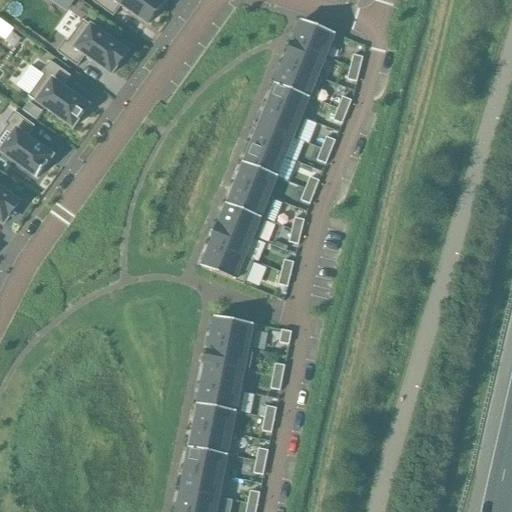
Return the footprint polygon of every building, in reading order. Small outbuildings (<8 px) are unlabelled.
[(94,0),(93,3),(113,18),(121,7),(147,26),(164,3),(158,0),(94,0)] [(66,40),(57,53),(78,67),(86,56),(112,76),(128,53),(83,21),(68,42),(66,40)] [(301,22),(292,45),(325,58),(335,35),(301,22)] [(325,58),(292,45),(284,65),(317,78),(318,77),(325,58)] [(350,68),(360,71),(363,58),(353,56),(350,68)] [(73,130),(89,107),(63,88),(70,77),(50,63),(41,75),(43,76),(28,97),(73,130)] [(284,65),(276,85),(309,98),(309,99),(313,101),(322,79),(318,77),(317,78),(284,65)] [(357,83),(360,71),(350,68),(347,81),(357,83)] [(309,98),(276,85),(268,105),(301,118),(309,99),(309,98)] [(342,98),(338,110),(347,114),(351,102),(342,98)] [(268,105),(260,125),(293,138),(293,140),(297,141),(306,119),(301,118),(268,105)] [(347,114),(338,110),(333,121),(342,125),(347,114)] [(7,126),(0,136),(0,152),(37,179),(53,157),(26,138),(34,127),(14,113),(5,125),(7,126)] [(251,145),(285,159),(293,140),(293,138),(260,125),(251,145)] [(321,150),(330,154),(335,142),(326,138),(321,150)] [(251,145),(243,165),(277,179),(277,178),(289,183),(296,163),(285,159),(251,145)] [(326,165),(330,154),(321,150),(317,162),(326,165)] [(277,179),(243,165),(235,185),(269,199),(269,198),(277,179)] [(305,190),(314,194),(319,182),(310,178),(305,190)] [(0,185),(0,223),(4,226),(20,203),(9,196),(11,193),(0,185)] [(235,185),(227,205),(265,220),(274,199),(269,198),(269,199),(235,185)] [(310,205),(314,194),(305,190),(301,202),(310,205)] [(265,220),(227,205),(219,225),(253,239),(252,240),(257,241),(265,220)] [(292,231),(301,233),(304,221),(295,219),(292,231)] [(253,239),(219,225),(211,245),(244,259),(245,258),(252,240),(253,239)] [(298,246),(301,233),(292,231),(289,243),(298,246)] [(244,259),(211,245),(202,269),(244,286),(254,261),(245,258),(244,259)] [(281,273),(291,276),(294,263),(284,261),(281,273)] [(287,288),(291,276),(281,273),(278,286),(287,288)] [(258,327),(215,318),(211,340),(210,343),(253,351),(253,348),(258,327)] [(291,333),(282,331),(279,344),(289,346),(291,333)] [(249,370),(253,351),(210,343),(206,364),(244,372),(248,373),(249,370)] [(244,372),(206,364),(202,385),(240,393),(240,392),(240,391),(244,372)] [(283,379),(285,367),(275,365),(273,377),(283,379)] [(270,390),(280,392),(283,379),(273,377),(270,390)] [(245,393),(240,392),(240,393),(202,385),(198,407),(235,414),(235,415),(240,416),(240,414),(245,393)] [(198,407),(194,428),(231,435),(235,415),(235,414),(198,407)] [(274,422),(277,409),(267,407),(264,420),(274,422)] [(262,432),(272,434),(274,422),(264,420),(262,432)] [(231,435),(194,428),(189,449),(227,456),(227,455),(231,435)] [(189,449),(185,470),(227,478),(232,457),(232,456),(227,455),(227,456),(189,449)] [(266,464),(268,452),(259,450),(256,462),(266,464)] [(263,477),(266,464),(256,462),(254,475),(263,477)] [(218,499),(223,500),(227,478),(185,470),(181,491),(218,499)] [(215,511),(218,499),(181,491),(176,511),(215,511)] [(250,492),(248,504),(257,506),(260,494),(250,492)]
